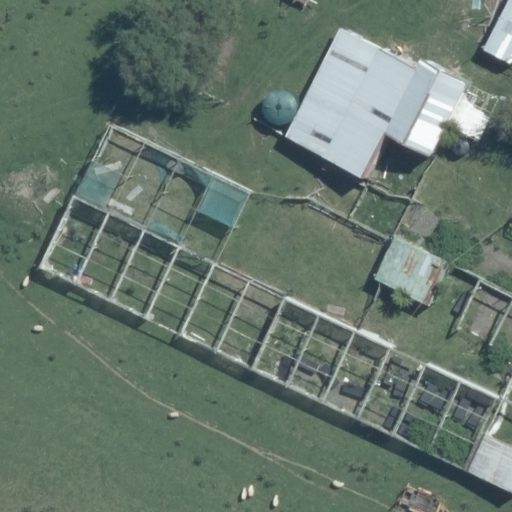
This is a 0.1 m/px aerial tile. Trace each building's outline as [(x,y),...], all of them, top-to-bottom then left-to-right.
[(511,66),(511,12),(491,56),(511,66)] [(504,111),(347,30),(291,138),(376,182),(398,140),(441,162),(457,130),(487,145),(504,111)] [(121,133),(89,198),(219,263),(252,197),(121,133)] [(511,404),(80,204),(44,280),(511,497),(511,404)] [(456,268),(402,238),(380,277),(434,308),(456,268)]
